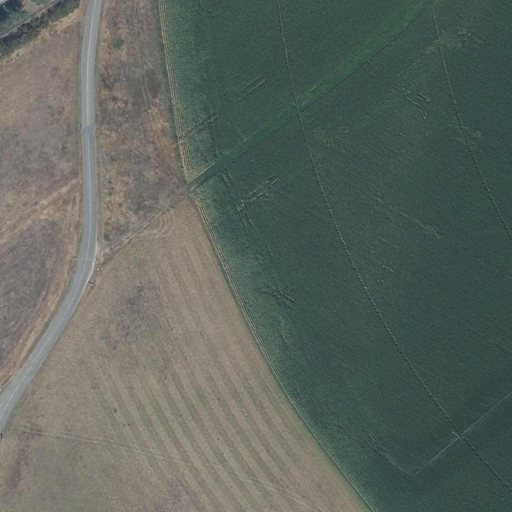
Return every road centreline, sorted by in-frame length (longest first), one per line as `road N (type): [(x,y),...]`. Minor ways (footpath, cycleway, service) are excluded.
road 1 (unclassified): [(85,264),(380,48),(423,0)]
road 2 (unclassified): [(96,0),(85,264)]
road 3 (unclassified): [(85,264),(0,415)]
